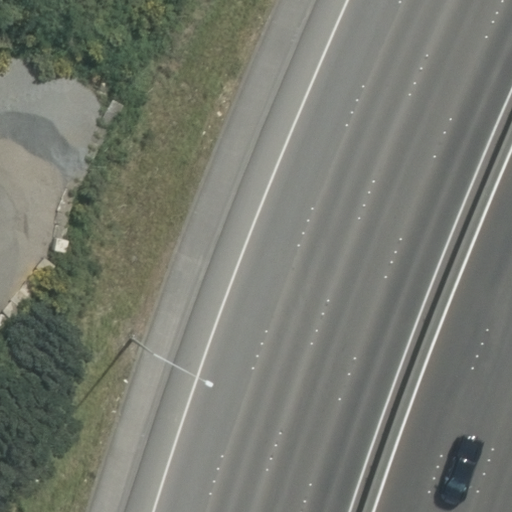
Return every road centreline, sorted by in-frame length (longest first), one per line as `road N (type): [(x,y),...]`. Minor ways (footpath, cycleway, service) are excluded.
road 1 (trunk): [(257,511),(299,379),(453,0)]
road 2 (trunk): [(511,346),(449,511)]
